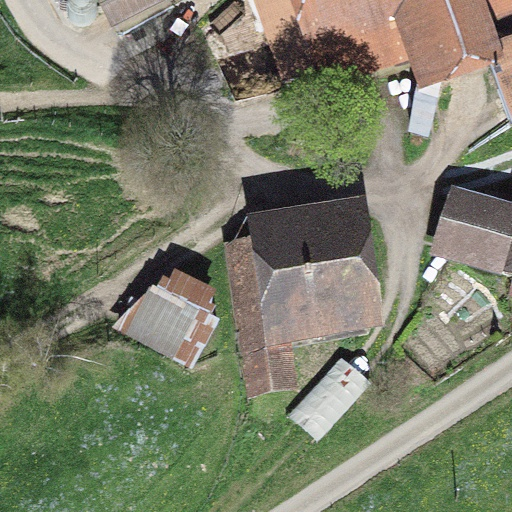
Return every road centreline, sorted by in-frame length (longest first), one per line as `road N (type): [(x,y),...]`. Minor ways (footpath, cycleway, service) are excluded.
road 1 (track): [(511,168),(378,204),(272,200),(0,360)]
road 2 (track): [(281,200),(61,60),(16,0)]
road 3 (unclassified): [(295,511),(511,367)]
road 4 (track): [(0,120),(141,111)]
